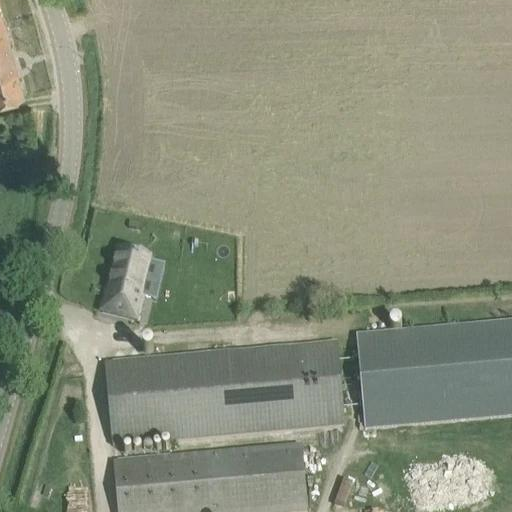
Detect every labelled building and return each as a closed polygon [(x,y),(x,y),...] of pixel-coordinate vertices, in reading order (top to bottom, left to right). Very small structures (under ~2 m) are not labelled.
[(0,75),(17,71),(0,7),(0,75)] [(0,75),(0,102),(23,97),(17,71),(0,75)] [(107,291),(101,314),(135,323),(142,301),(140,300),(150,261),(119,253),(109,292),(107,291)] [(511,323),(357,338),(365,431),(511,417),(511,323)] [(338,345),(105,366),(113,447),(345,426),(338,345)] [(306,511),(300,447),(134,461),(114,463),(118,511),(306,511)]
